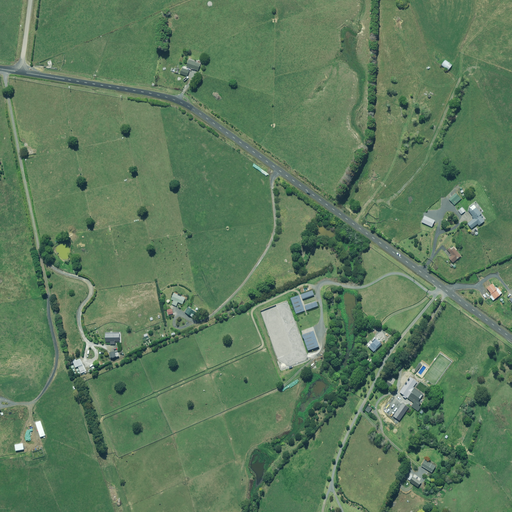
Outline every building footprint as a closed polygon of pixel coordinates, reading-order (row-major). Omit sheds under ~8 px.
[(199,71),(201,64),(195,62),(195,61),(190,59),(187,67),(199,71)] [(452,65),(446,60),(442,65),(449,70),(452,65)] [(190,71),(183,68),(181,74),(188,76),(190,71)] [(462,199),(457,193),(450,199),(455,205),(462,199)] [(475,209),(474,207),(469,211),(475,219),(468,224),(472,229),(478,224),(479,226),(485,221),(481,215),(482,214),(477,207),(475,209)] [(438,223),(432,219),(425,228),(430,232),(438,223)] [(448,250),(451,254),(450,254),(452,256),(450,258),(454,263),(462,256),(453,246),(448,250)] [(487,288),(491,293),(491,294),(492,296),(491,297),(494,300),(502,294),(498,288),(498,289),(493,283),(487,288)] [(315,295),(313,290),(302,294),(303,299),(315,295)] [(186,298),(175,293),(172,299),(174,300),(173,304),(177,306),(179,302),(183,304),(186,298)] [(305,311),(300,295),(291,298),(297,314),(305,311)] [(289,301),(261,311),(282,370),(309,360),(289,301)] [(319,306),(317,302),(306,306),(307,310),(319,306)] [(197,312),(189,307),(186,312),(193,317),(197,312)] [(320,347),(313,327),(307,329),(302,331),(309,351),(320,347)] [(121,341),(121,333),(107,333),(107,342),(111,342),(111,344),(116,344),(116,341),(121,341)] [(383,344),(377,339),(373,343),(371,341),(367,345),(375,352),(383,344)] [(85,366),(82,359),(74,362),(76,367),(79,366),(82,373),(85,372),(86,374),(88,373),(85,366)] [(424,394),(415,388),(412,393),(410,392),(407,397),(415,403),(412,407),(419,411),(421,407),(420,406),(422,403),(419,401),(424,394)] [(46,435),(41,421),(36,423),(41,437),(46,435)] [(436,466),(426,460),(422,466),(432,472),(436,466)]
